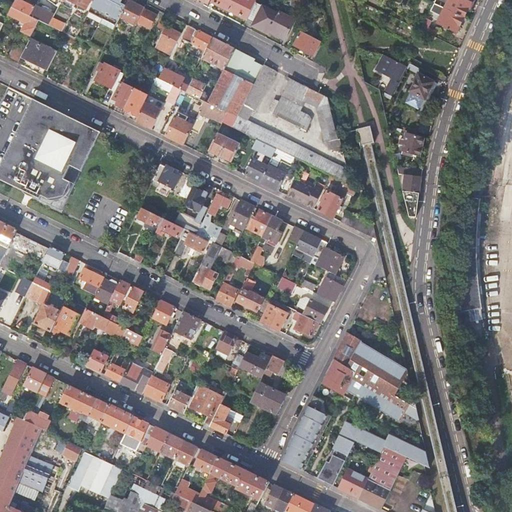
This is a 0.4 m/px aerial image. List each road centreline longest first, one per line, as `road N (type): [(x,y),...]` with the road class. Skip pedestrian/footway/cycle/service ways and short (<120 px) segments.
road 1 (residential): [(314,364),(362,272),(360,245),(0,66)]
road 2 (residential): [(469,511),(420,310),(419,275),(441,131),(492,0)]
road 3 (residential): [(314,364),(0,208)]
road 4 (residential): [(265,465),(0,337)]
road 5 (unclassified): [(313,76),(167,0)]
